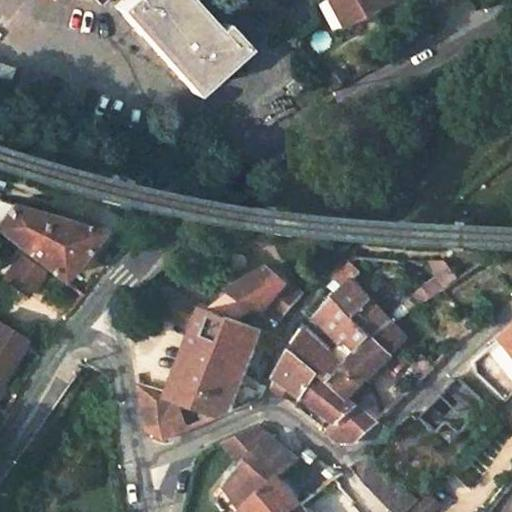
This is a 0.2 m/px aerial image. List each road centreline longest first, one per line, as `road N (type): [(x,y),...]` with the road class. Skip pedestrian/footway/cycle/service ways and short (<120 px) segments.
road 1 (residential): [(511,2),(263,134),(94,303)]
road 2 (residential): [(275,411),(327,450),(351,455),(511,305)]
road 3 (unknown): [(46,19),(223,125)]
road 4 (unknown): [(261,15),(293,53),(223,125),(263,134)]
road 5 (residential): [(137,475),(94,303)]
road 6 (residential): [(94,303),(0,447)]
road 7 (residential): [(338,267),(305,307),(276,382),(275,411)]
road 8 (residential): [(137,475),(202,435),(275,411)]
